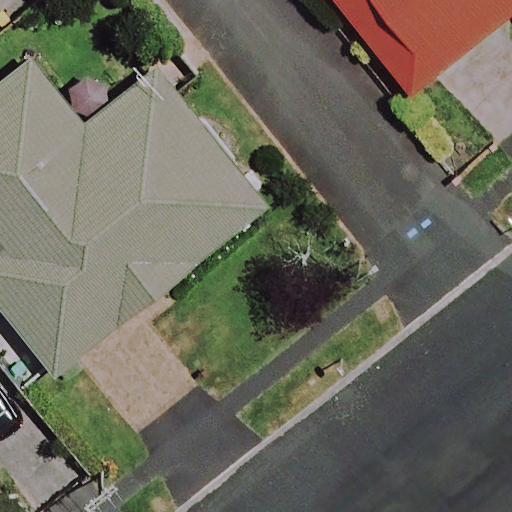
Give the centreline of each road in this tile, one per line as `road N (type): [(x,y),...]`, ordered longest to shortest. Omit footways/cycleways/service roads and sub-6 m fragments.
road 1 (residential): [(228,0),(511,357)]
road 2 (tertiary): [(511,404),(381,511)]
